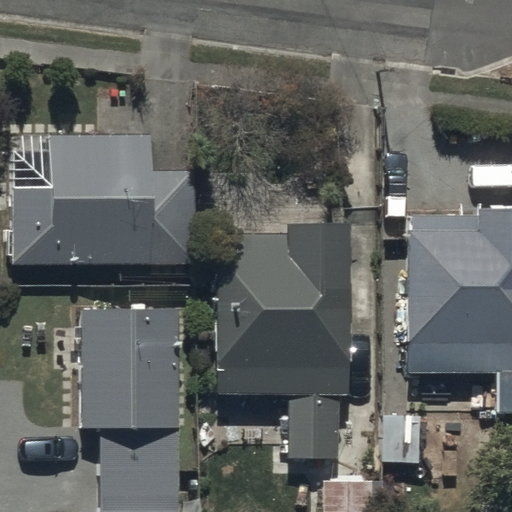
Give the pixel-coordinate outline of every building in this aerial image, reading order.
[(10,130),(11,262),(195,260),(194,168),(149,168),(148,129),(10,130)] [(401,213),(403,364),(492,363),(493,409),(511,408),(511,199),(472,200),(472,212),(401,213)] [(334,387),(339,387),(337,219),(284,220),(285,231),(218,231),(220,388),(282,388),(283,456),(335,455),(334,387)] [(77,511),(165,511),(166,509),(162,509),(162,425),(169,425),(168,302),(77,302),(78,426),(98,426),(99,509),(77,509),(77,511)] [(377,511),(377,480),(316,481),(316,511),(377,511)]
